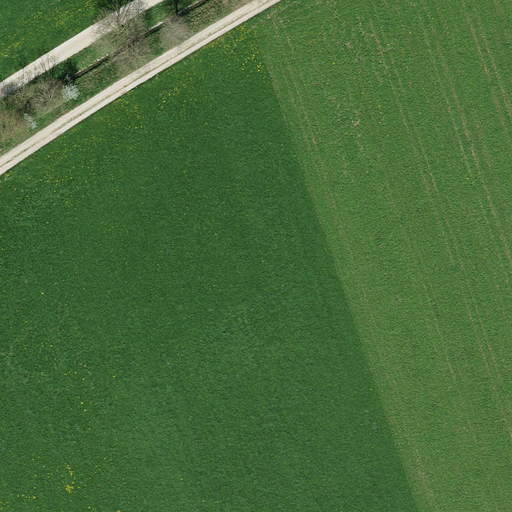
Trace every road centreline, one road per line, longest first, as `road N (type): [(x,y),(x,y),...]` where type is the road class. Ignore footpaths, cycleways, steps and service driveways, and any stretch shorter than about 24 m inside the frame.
road 1 (track): [(0,164),(267,0)]
road 2 (track): [(150,0),(0,91)]
